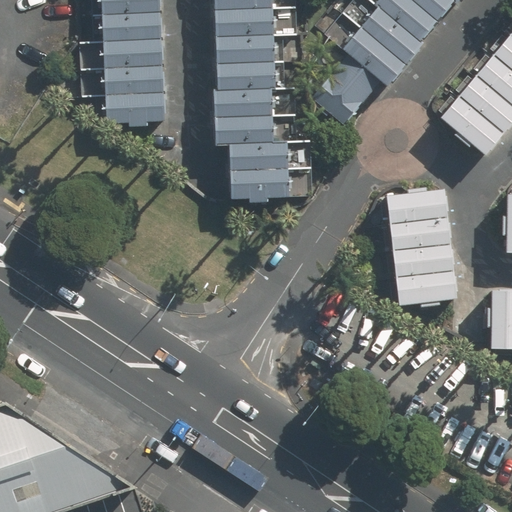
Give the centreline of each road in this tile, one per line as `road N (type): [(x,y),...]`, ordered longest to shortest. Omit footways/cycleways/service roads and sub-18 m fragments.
road 1 (residential): [(371,158),(206,407)]
road 2 (trunk): [(0,277),(206,407)]
road 3 (trunk): [(206,407),(358,511)]
road 4 (residential): [(194,164),(186,0)]
road 5 (residential): [(495,0),(409,107)]
